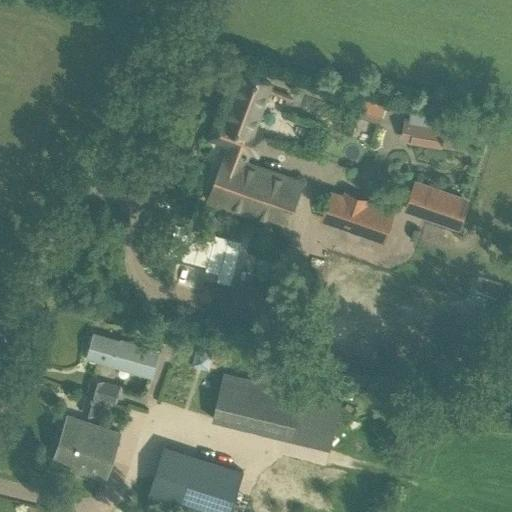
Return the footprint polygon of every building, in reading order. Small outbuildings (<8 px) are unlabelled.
[(209,201),(287,228),(306,181),(249,160),(251,156),(258,158),(266,135),(256,132),(270,93),(291,102),(294,95),(273,87),(273,84),(243,73),(223,124),(211,119),(205,137),(228,145),(209,201)] [(379,124),(387,100),(366,93),(358,117),(379,124)] [(413,137),(413,140),(440,144),(441,139),(443,140),(444,136),(442,136),(443,129),(451,130),(453,116),(412,109),(410,123),(405,122),(403,135),(413,137)] [(404,211),(459,230),(470,198),(415,179),(404,211)] [(320,221),(385,243),(396,212),(370,203),(372,199),(345,190),(343,194),(331,189),(320,221)] [(121,337),(120,340),(95,333),(88,357),(114,365),(115,363),(152,373),(158,353),(133,346),(134,342),(121,337)] [(190,346),(186,359),(215,367),(219,354),(190,346)] [(92,377),(87,395),(100,399),(101,398),(116,402),(120,386),(105,381),(92,377)] [(82,412),(96,416),(100,399),(87,395),(82,412)] [(105,477),(118,432),(68,416),(54,460),(105,477)] [(167,446),(151,493),(207,511),(228,511),(242,470),(167,446)]
